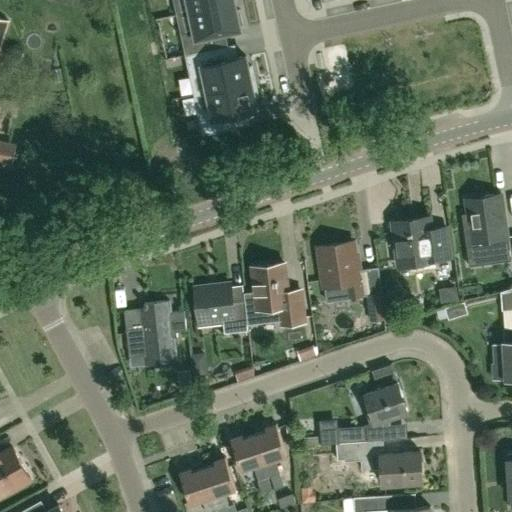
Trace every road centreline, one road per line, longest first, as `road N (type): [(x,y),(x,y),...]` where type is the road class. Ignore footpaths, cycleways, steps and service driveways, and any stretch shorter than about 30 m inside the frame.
road 1 (tertiary): [(511,118),(30,279)]
road 2 (residential): [(112,441),(415,342),(447,360),(460,412)]
road 3 (residential): [(288,36),(475,0)]
road 4 (residential): [(30,279),(112,441)]
